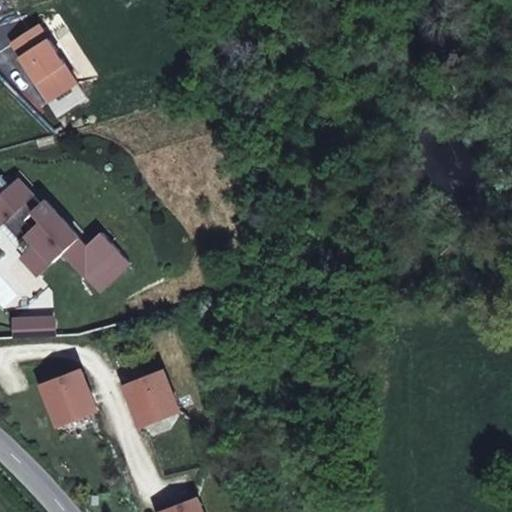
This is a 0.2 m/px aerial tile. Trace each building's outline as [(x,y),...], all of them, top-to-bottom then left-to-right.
[(39,18),(9,37),(54,107),(81,89),(39,18)] [(11,170),(0,179),(0,216),(14,232),(21,226),(29,233),(14,247),(32,266),(58,242),(94,279),(123,253),(95,222),(81,235),(38,190),(34,194),(11,170)] [(62,418),(97,405),(82,368),(47,381),(62,418)] [(162,369),(129,383),(142,420),(176,407),(162,369)] [(202,511),(197,497),(163,509),(164,511),(202,511)]
